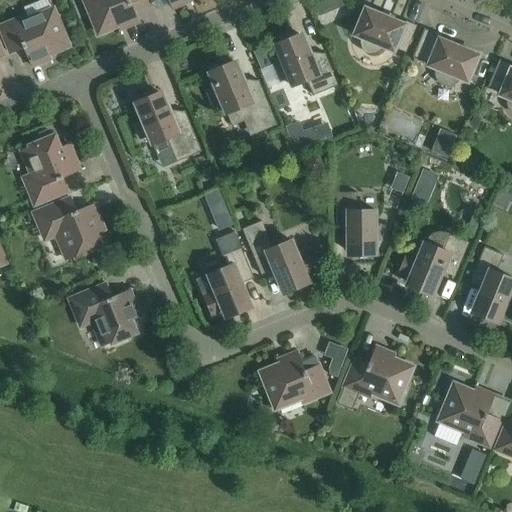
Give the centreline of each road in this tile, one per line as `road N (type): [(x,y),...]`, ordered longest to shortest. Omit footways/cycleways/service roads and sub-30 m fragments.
road 1 (residential): [(511,366),(342,302),(195,356),(79,75)]
road 2 (residential): [(79,75),(257,0)]
